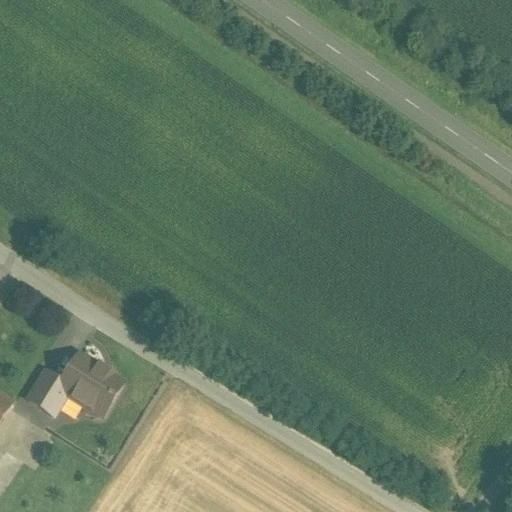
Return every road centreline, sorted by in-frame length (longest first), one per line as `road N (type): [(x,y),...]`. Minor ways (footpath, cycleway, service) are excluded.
road 1 (unclassified): [(0,258),(404,511)]
road 2 (tertiary): [(511,174),(258,0)]
